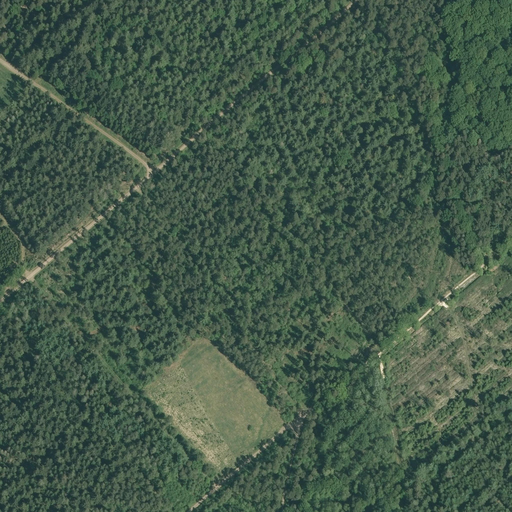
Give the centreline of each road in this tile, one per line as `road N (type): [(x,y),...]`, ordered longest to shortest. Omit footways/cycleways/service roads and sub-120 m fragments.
road 1 (track): [(355,0),(0,302)]
road 2 (track): [(154,173),(0,59)]
road 3 (track): [(301,413),(189,511)]
